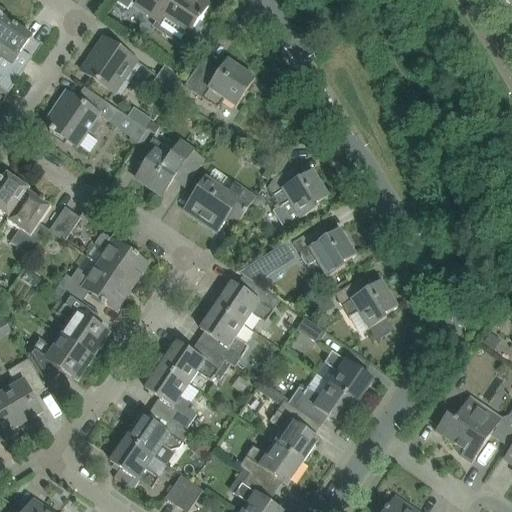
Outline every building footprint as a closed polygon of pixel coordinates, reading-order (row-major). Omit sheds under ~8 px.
[(112,0),(127,11),(131,4),(157,22),(153,28),(187,52),(197,37),(191,32),(200,20),(202,21),(204,18),(202,17),(209,7),(197,0),(112,0)] [(0,36),(10,22),(1,17),(4,13),(0,9),(0,36)] [(33,38),(10,22),(0,36),(0,57),(3,60),(0,64),(0,77),(1,79),(0,80),(0,88),(9,94),(23,73),(13,66),(33,38)] [(104,40),(97,50),(82,73),(98,84),(115,95),(137,62),(104,40)] [(237,108),(245,97),(256,80),(229,62),(219,76),(202,63),(185,87),(219,110),(226,100),(237,108)] [(167,104),(184,80),(166,67),(149,92),(167,104)] [(100,117),(108,123),(129,138),(139,145),(147,133),(137,126),(116,110),(101,101),(85,89),(77,101),(67,94),(44,127),(52,132),(50,134),(54,137),(56,135),(78,150),(100,117)] [(153,120),(134,107),(128,117),(147,130),(153,120)] [(150,132),(157,137),(162,130),(155,125),(150,132)] [(181,144),(169,162),(158,154),(164,146),(154,140),(142,158),(149,163),(137,181),(162,198),(177,176),(189,184),(205,160),(181,144)] [(272,153),(266,161),(278,169),(283,161),(287,155),(280,150),(276,156),(272,153)] [(269,181),(278,169),(266,161),(263,166),(269,170),(264,178),(269,181)] [(301,220),(302,221),(318,210),(316,207),(329,199),(314,173),(297,184),(289,172),(276,180),(269,189),(280,208),(273,212),(285,230),(301,220)] [(0,214),(9,221),(29,192),(31,190),(8,174),(3,181),(2,180),(0,182),(0,184),(0,185),(0,184),(0,214)] [(207,180),(196,196),(184,213),(186,214),(187,212),(207,226),(206,228),(217,235),(226,222),(236,229),(248,213),(257,199),(235,184),(228,194),(207,180)] [(29,192),(9,221),(10,221),(8,224),(20,232),(11,245),(32,260),(47,238),(37,231),(52,208),(45,204),(46,203),(42,200),(41,201),(29,193),(31,190),(29,192)] [(65,243),(81,220),(66,209),(50,232),(65,243)] [(316,230),(299,241),(294,244),(308,268),(317,262),(328,279),(345,269),(343,265),(356,257),(341,232),(324,242),(316,230)] [(100,267),(133,289),(148,266),(139,259),(140,257),(136,255),(135,256),(103,235),(87,258),(100,267)] [(259,261),(238,274),(244,278),(249,281),(254,285),(268,276),(297,258),(288,243),(259,261)] [(83,304),(90,294),(103,303),(102,304),(106,307),(107,305),(117,312),(133,289),(100,267),(92,279),(78,270),(72,280),(67,277),(59,288),(71,296),(83,304)] [(232,284),(216,308),(244,327),(252,315),(266,324),(280,303),(254,285),(249,281),(242,291),(232,284)] [(351,319),(359,314),(370,331),(387,321),(385,317),(398,309),(382,283),(365,294),(358,282),(336,296),(351,319)] [(72,326),(63,339),(94,359),(110,336),(90,323),(97,313),(83,304),(71,296),(57,316),(72,326)] [(210,337),(203,347),(232,366),(235,369),(249,348),(236,339),(244,327),(216,308),(201,331),(210,337)] [(298,332),(319,346),(327,334),(306,320),(298,332)] [(78,383),(94,359),(63,339),(55,350),(40,340),(29,357),(52,393),(65,374),(78,383)] [(199,373),(212,382),(214,379),(221,382),(232,366),(203,347),(197,357),(177,344),(161,367),(190,386),(199,373)] [(325,364),(339,373),(330,386),(359,405),(374,381),(333,353),(325,364)] [(12,389),(1,396),(20,430),(31,423),(30,421),(43,414),(30,392),(43,385),(29,361),(7,373),(11,380),(8,382),(12,389)] [(165,403),(159,413),(190,435),(191,435),(187,432),(197,416),(193,412),(195,408),(181,399),(190,386),(161,367),(146,390),(165,403)] [(317,424),(323,414),(343,428),(359,405),(330,386),(322,398),(309,389),(307,392),(300,390),(289,405),(285,403),(317,424)] [(0,443),(10,437),(9,436),(20,430),(1,396),(0,396),(0,443)] [(491,437),(498,442),(508,426),(502,422),(490,414),(470,401),(469,400),(466,405),(459,415),(455,421),(448,416),(436,433),(456,447),(464,452),(462,454),(461,457),(472,465),(491,437)] [(271,423),(285,432),(276,445),(304,464),(319,441),(310,434),(317,424),(285,403),(271,423)] [(163,447),(170,452),(181,450),(190,435),(159,413),(152,423),(142,417),(126,440),(155,459),(163,447)] [(155,459),(126,440),(111,463),(139,482),(152,491),(160,480),(147,471),(155,459)] [(250,476),(271,491),(278,481),(288,487),(304,464),(276,445),(268,457),(254,448),(240,469),(250,476)] [(249,505),(244,511),(281,511),(265,500),(271,491),(250,476),(236,497),(249,505)] [(177,508),(193,485),(182,478),(177,484),(166,501),(177,508)] [(190,511),(204,493),(193,485),(177,508),(182,511),(190,511)] [(413,511),(395,500),(389,509),(387,508),(385,511),(413,511)] [(47,511),(35,503),(28,511),(21,511),(15,508),(16,507),(15,506),(11,511),(47,511)]
